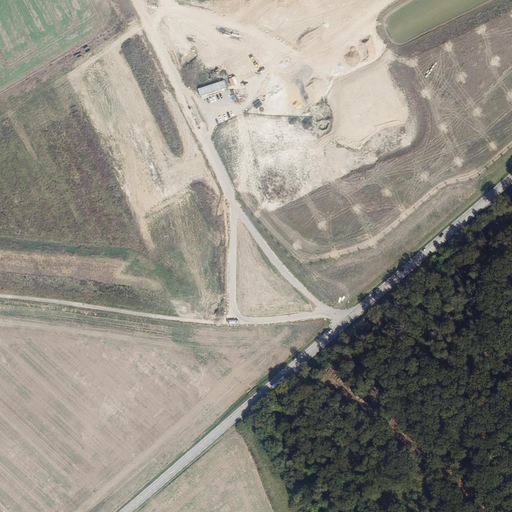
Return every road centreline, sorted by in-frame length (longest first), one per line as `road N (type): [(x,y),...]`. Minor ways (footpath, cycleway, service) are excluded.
road 1 (primary): [(511,177),(125,511)]
road 2 (track): [(332,313),(288,278),(233,204),(133,0)]
road 3 (track): [(0,297),(197,322),(332,313),(343,322)]
road 4 (track): [(332,332),(327,381),(491,511)]
